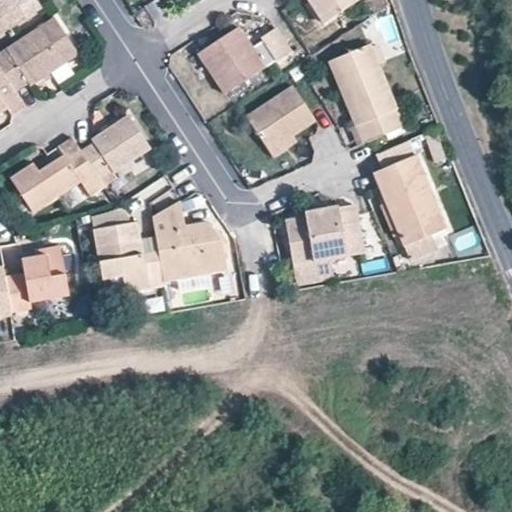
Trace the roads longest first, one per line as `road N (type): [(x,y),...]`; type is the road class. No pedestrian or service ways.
road 1 (residential): [(137,57),(238,210),(334,169)]
road 2 (tertiary): [(409,0),(511,259)]
road 3 (residential): [(137,57),(0,140)]
